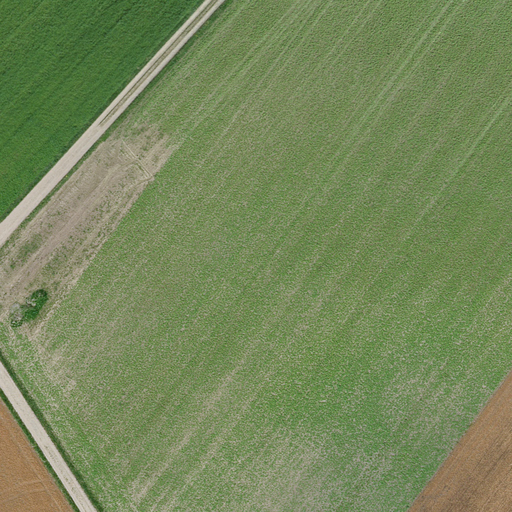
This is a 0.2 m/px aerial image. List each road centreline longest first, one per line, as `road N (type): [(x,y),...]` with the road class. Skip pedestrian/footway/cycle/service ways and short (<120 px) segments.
road 1 (track): [(213,0),(0,232)]
road 2 (track): [(99,511),(0,353)]
